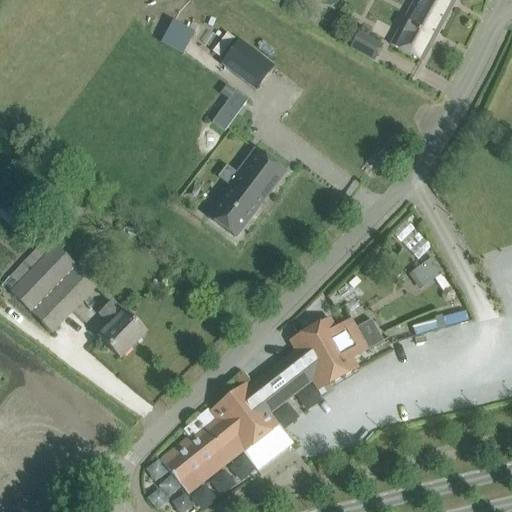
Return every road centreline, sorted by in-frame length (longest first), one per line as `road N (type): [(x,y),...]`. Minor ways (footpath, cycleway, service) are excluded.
road 1 (residential): [(121,511),(130,461),(409,175),(511,4)]
road 2 (unknown): [(164,426),(18,303)]
road 3 (secondary): [(511,471),(339,511)]
